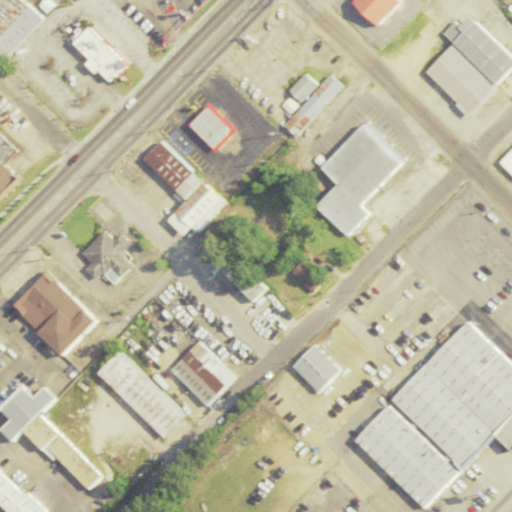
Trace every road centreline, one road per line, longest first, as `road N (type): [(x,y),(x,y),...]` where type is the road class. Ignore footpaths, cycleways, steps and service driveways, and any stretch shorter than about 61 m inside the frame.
road 1 (residential): [(511,111),(123,511)]
road 2 (residential): [(0,85),(271,359)]
road 3 (primary): [(246,0),(0,254)]
road 4 (tertiary): [(300,0),(511,210)]
